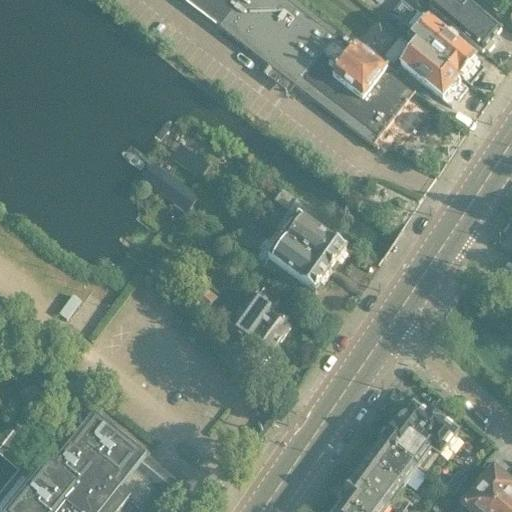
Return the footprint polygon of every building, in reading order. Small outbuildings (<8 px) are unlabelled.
[(242,0),(219,31),(374,150),(375,149),(374,149),(416,96),(291,0),(242,0)] [(471,7),(466,13),(450,0),(439,0),(430,12),(482,56),(484,53),(489,55),(494,48),(492,44),(501,33),(471,7)] [(511,0),(498,0),(511,10),(511,0)] [(451,39),(447,39),(402,3),(394,14),(398,18),(396,21),(390,16),(412,34),(407,41),(411,44),(460,82),(461,81),(461,82),(464,81),(466,80),(468,78),(471,76),(472,74),(474,72),(475,69),(475,67),(476,64),(476,62),(458,48),(457,44),(451,39)] [(460,82),(411,44),(400,57),(406,62),(401,69),(443,103),(449,95),(453,96),(455,95),(460,89),(460,88),(461,87),(460,86),(460,85),(459,84),(460,82)] [(151,186),(177,203),(186,189),(159,172),(151,186)] [(317,234),(325,223),(297,203),(289,214),(299,221),(285,241),(332,274),(346,255),(317,234)] [(332,274),(285,241),(268,263),(263,271),(293,292),(291,294),(307,306),(314,296),(315,297),(332,274)] [(198,286),(187,300),(206,316),(217,301),(198,286)] [(290,331),(271,317),(275,311),(258,298),(245,316),(240,312),(235,318),(241,321),(231,335),(251,349),(247,354),(248,359),(258,367),(263,366),(267,360),(269,361),(290,331)] [(440,403),(435,409),(444,417),(449,411),(440,403)] [(406,414),(396,427),(432,452),(441,459),(448,450),(451,453),(459,442),(456,439),(459,435),(429,413),(426,417),(414,409),(409,416),(406,414)] [(130,511),(134,507),(136,504),(126,497),(121,493),(134,477),(147,459),(95,418),(56,468),(51,463),(11,511),(130,511)] [(388,431),(379,443),(418,471),(432,452),(396,427),(392,433),(388,431)] [(373,458),(368,465),(404,491),(418,471),(379,443),(370,456),(373,458)] [(360,469),(351,482),(390,510),(404,491),(368,465),(364,472),(360,469)] [(460,473),(446,492),(454,498),(468,479),(460,473)] [(463,509),(465,511),(491,511),(509,491),(510,492),(511,490),(511,488),(509,486),(509,482),(502,476),(498,476),(494,473),(463,509)] [(134,477),(121,493),(126,497),(136,504),(134,507),(139,511),(140,511),(151,498),(152,497),(152,495),(152,493),(151,491),(150,490),(148,488),(134,477)] [(345,497),(340,504),(351,511),(388,511),(390,510),(351,482),(342,495),(345,497)] [(511,511),(511,493),(510,492),(509,491),(491,511),(511,511)]
